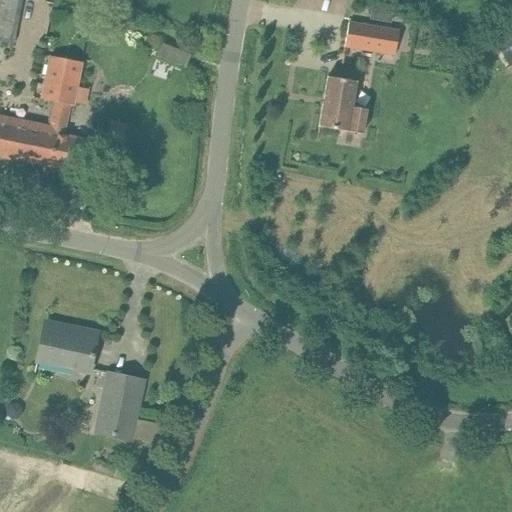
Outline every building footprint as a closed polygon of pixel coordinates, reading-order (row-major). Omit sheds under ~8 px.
[(0,0),(0,41),(14,44),(22,0),(0,0)] [(390,23),(393,8),(372,5),(370,19),(390,23)] [(398,31),(348,22),(344,47),(394,55),(398,31)] [(72,106),(81,63),(50,56),(41,99),(54,102),(49,126),(48,127),(58,129),(50,167),(81,174),(88,140),(63,135),(69,105),(72,106)] [(319,127),(348,131),(362,134),(366,109),(352,107),(356,81),(327,76),(319,127)] [(0,157),(50,167),(58,129),(48,127),(49,126),(0,116),(0,157)] [(79,337),(43,329),(37,359),(89,370),(97,333),(81,330),(79,337)] [(98,371),(95,387),(105,389),(96,432),(129,440),(129,439),(158,445),(162,425),(134,419),(142,381),(98,371)]
